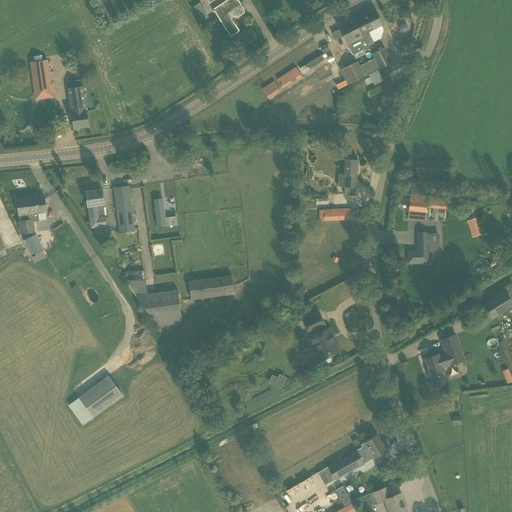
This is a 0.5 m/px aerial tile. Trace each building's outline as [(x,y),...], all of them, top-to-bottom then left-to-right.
[(244,10),(240,4),(237,0),(226,0),(212,9),(230,36),(239,31),(231,19),(234,17),(237,17),(243,13),(244,10)] [(201,14),(206,11),(200,3),(195,6),(201,14)] [(374,10),(354,20),(367,47),(368,46),(374,44),(374,43),(381,39),(383,30),(381,25),(382,24),(375,10),(374,10)] [(367,47),(354,20),(339,28),(352,55),(368,47),(368,46),(367,47)] [(327,43),(320,47),(323,53),(330,50),(327,43)] [(384,48),(375,53),(373,54),(376,60),(380,68),(391,62),(384,48)] [(311,67),(325,59),(323,55),(309,63),(311,67)] [(51,88),(47,61),(47,60),(30,62),(34,91),(51,88)] [(380,68),(376,60),(359,68),(357,63),(341,71),(348,84),(380,68)] [(290,70),(295,78),(297,81),(302,77),(300,74),(295,67),(290,70)] [(270,99),(282,90),(274,79),(262,88),(270,99)] [(68,81),(68,87),(67,87),(73,128),(88,126),(82,85),(81,85),(80,80),(68,81)] [(357,175),(358,159),(344,158),(343,174),(339,174),(338,187),(340,187),(344,187),(344,195),(355,196),(356,175),(357,175)] [(446,175),(446,162),(416,161),(416,174),(446,175)] [(113,188),(118,226),(119,234),(135,232),(129,186),(113,188)] [(110,217),(105,218),(101,190),(85,192),(90,228),(95,227),(96,236),(112,234),(110,217)] [(34,232),(33,222),(39,221),(39,213),(46,212),(44,196),(43,196),(43,198),(32,199),(32,197),(17,199),(21,233),(34,232)] [(409,210),(426,211),(427,203),(409,202),(409,210)] [(164,206),(154,207),(157,227),(166,226),(177,225),(176,216),(165,217),(164,206)] [(351,208),(341,209),(319,210),(319,220),(324,220),(352,219),(351,208)] [(481,235),(475,218),(466,221),(472,237),(481,235)] [(428,231),(417,231),(417,233),(418,251),(408,251),(408,264),(428,264),(428,251),(429,251),(434,251),(434,235),(429,235),(428,231)] [(43,249),(36,234),(23,240),(31,255),(43,249)] [(232,274),(193,279),(189,280),(191,299),(234,293),(232,274)] [(82,295),(79,290),(74,294),(77,299),(82,295)] [(182,323),(177,290),(136,296),(157,326),(182,323)] [(478,306),(488,321),(511,306),(511,301),(505,290),(478,306)] [(331,337),(333,336),(329,328),(322,331),(320,327),(325,325),(319,314),(303,322),(308,333),(311,331),(314,336),(308,338),(315,353),(318,352),(322,360),(322,359),(323,361),(325,363),(328,363),(330,362),(331,360),(331,358),(330,356),(338,351),(334,343),(331,337)] [(456,334),(453,335),(442,339),(448,358),(439,360),(437,354),(425,359),(434,385),(446,381),(442,368),(465,360),(456,334)] [(197,373),(207,369),(205,363),(202,364),(200,358),(187,364),(192,376),(197,373)] [(506,383),(511,381),(511,379),(509,368),(502,370),(506,383)] [(282,388),(287,376),(280,373),(279,377),(272,374),(269,382),(282,388)] [(82,425),(93,417),(122,396),(107,375),(78,396),(79,398),(68,406),(82,425)] [(385,451),(376,435),(362,445),(362,447),(328,466),(335,480),(363,464),(385,451)] [(388,511),(405,511),(399,494),(391,497),(387,487),(370,494),(373,504),(385,500),(388,511)] [(355,490),(349,494),(353,500),(359,497),(355,490)] [(329,502),(337,497),(334,492),(326,496),(329,502)] [(358,511),(353,503),(348,505),(341,509),(335,511),(358,511)]
